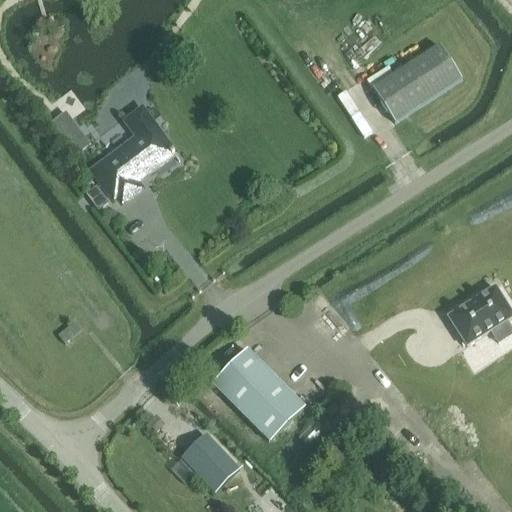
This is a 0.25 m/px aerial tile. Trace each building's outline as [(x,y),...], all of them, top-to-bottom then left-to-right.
[(394,126),(462,83),(440,49),(373,92),(394,126)] [(175,157),(154,129),(140,111),(122,124),(136,143),(93,175),(114,203),(117,200),(122,207),(140,193),(135,186),(175,157)] [(511,317),(495,291),(448,321),(467,350),(491,335),(498,346),(511,337),(511,333),(506,325),(511,321),(511,317)] [(76,323),(58,337),(65,347),(84,333),(76,323)] [(247,354),(213,388),(270,445),(304,411),(247,354)] [(207,439),(183,463),(215,496),(239,473),(207,439)] [(181,464),(171,473),(183,486),(193,476),(181,464)]
